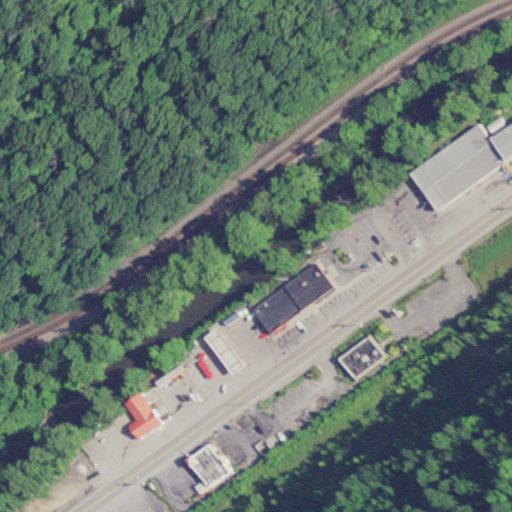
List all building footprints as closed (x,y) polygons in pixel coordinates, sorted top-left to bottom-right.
[(511,159),(442,211),(415,174),(481,126),(492,142),(511,127),(511,159)] [(273,337),(252,308),(316,259),(337,288),(273,337)] [(204,338),(218,328),(245,366),(232,376),(204,338)] [(337,360),(370,335),(386,357),(353,382),(337,360)] [(138,421),(125,404),(140,392),(164,422),(140,441),(130,428),(138,421)] [(231,471),(202,493),(198,487),(205,481),(190,460),(210,444),(220,457),(222,456),(229,464),(227,465),(231,471)]
